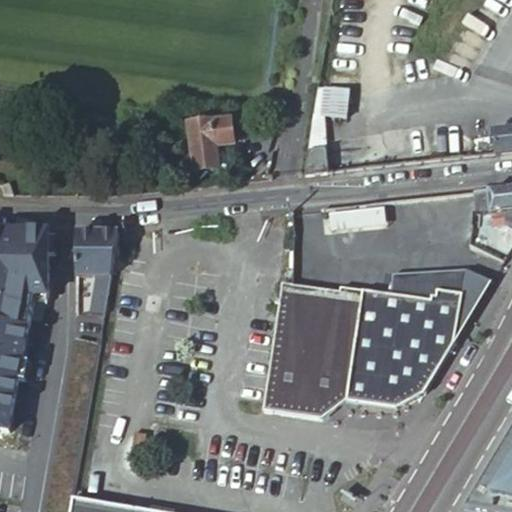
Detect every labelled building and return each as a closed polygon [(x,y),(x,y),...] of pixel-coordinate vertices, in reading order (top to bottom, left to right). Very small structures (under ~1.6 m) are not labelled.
[(349,92),(325,88),(321,113),(346,117),(349,92)] [(309,140),(303,178),(414,165),(511,153),(511,130),(491,133),(491,137),(482,138),(479,120),(309,140)] [(230,123),(187,128),(192,182),(219,179),(217,157),(233,155),(230,123)] [(511,187),(499,190),(473,193),(468,227),(477,229),(479,213),(488,215),(489,215),(490,215),(501,214),(502,227),(511,232),(511,187)] [(384,205),(328,206),(328,225),(384,224),(384,205)] [(47,299),(46,234),(0,234),(0,428),(8,430),(33,299),(47,299)] [(103,315),(117,234),(96,234),(81,234),(75,234),(74,271),(74,277),(95,277),(89,312),(103,315)] [(392,279),(389,298),(425,306),(431,307),(433,296),(457,300),(462,271),(392,279)] [(457,300),(451,348),(490,283),(462,271),(457,300)] [(344,401),(395,408),(423,395),(451,348),(457,300),(433,296),(431,307),(425,306),(389,298),(337,288),(336,294),(294,287),(290,286),(281,285),(263,414),(322,422),(344,401)] [(99,318),(84,316),(79,345),(94,347),(99,318)] [(84,360),(95,362),(97,352),(86,351),(84,360)] [(395,408),(413,411),(423,395),(395,408)] [(341,425),(344,401),(322,422),(341,425)] [(511,511),(511,440),(478,497),(502,511),(511,511)] [(124,511),(71,503),(69,511),(124,511)]
